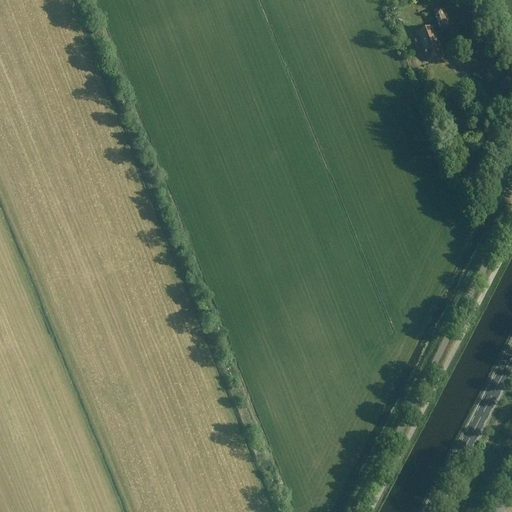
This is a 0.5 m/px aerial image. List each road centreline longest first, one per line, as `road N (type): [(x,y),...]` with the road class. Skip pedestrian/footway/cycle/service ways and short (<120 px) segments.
road 1 (unclassified): [(357,511),(511,216)]
road 2 (primary): [(430,511),(511,355)]
